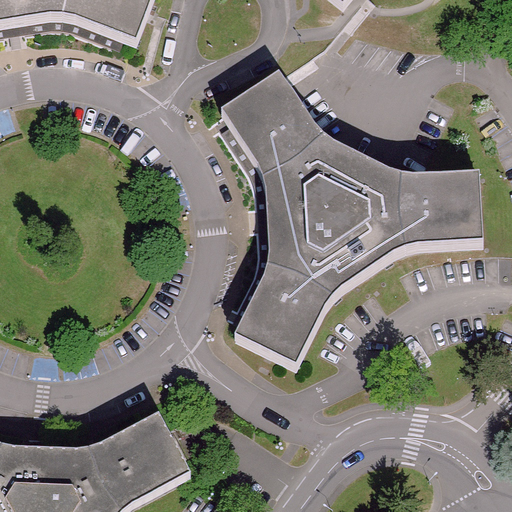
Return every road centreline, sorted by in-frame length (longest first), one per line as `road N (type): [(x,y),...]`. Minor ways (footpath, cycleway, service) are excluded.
road 1 (residential): [(173,346),(194,316),(212,247),(210,211),(180,145),(154,119),(101,91),(41,84),(0,94)]
road 2 (residential): [(345,456),(254,406),(173,346)]
road 3 (residential): [(345,456),(393,436),(435,445),(459,456),(505,511)]
road 4 (residential): [(0,388),(44,399),(80,397),(115,387),(173,346)]
